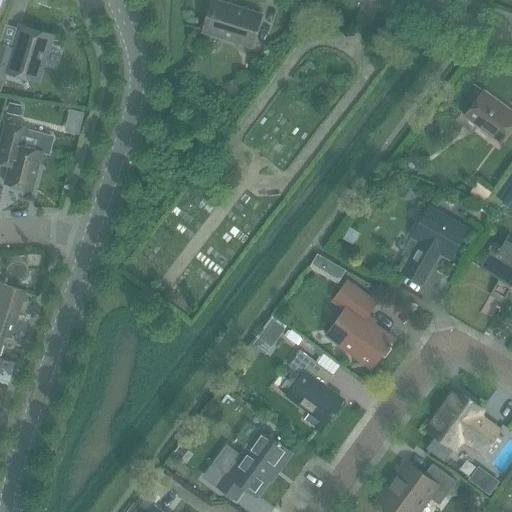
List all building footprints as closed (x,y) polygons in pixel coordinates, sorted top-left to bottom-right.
[(216,0),(212,0),(203,32),(251,47),(262,14),(216,0)] [(38,82),(53,36),(20,26),(13,50),(0,45),(0,78),(4,80),(7,72),(38,82)] [(511,111),(484,91),(465,117),(500,142),(511,125),(511,111)] [(29,129),(19,126),(5,123),(0,144),(0,162),(9,165),(5,183),(33,190),(43,152),(47,153),(50,151),(53,139),(51,136),(28,130),(29,129)] [(511,169),(490,201),(509,214),(511,210),(511,169)] [(467,228),(430,206),(412,237),(423,244),(412,261),(404,257),(397,269),(423,284),(440,253),(449,259),(467,228)] [(495,243),(481,268),(499,279),(490,295),(503,302),(511,286),(511,244),(505,240),(502,247),(495,243)] [(0,308),(19,315),(26,291),(0,282),(0,308)] [(345,309),(326,335),(372,368),(388,346),(390,347),(395,340),(365,318),(376,303),(347,282),(334,300),(345,309)] [(0,333),(7,336),(7,337),(11,338),(19,315),(0,308),(0,333)] [(302,375),(287,396),(310,413),(304,421),(320,432),(334,412),(333,411),(342,398),(318,381),(327,370),(300,351),(289,366),(302,375)] [(429,429),(454,448),(462,437),(483,452),(499,431),(478,416),(483,409),(457,390),(429,429)] [(256,496),(288,452),(261,432),(234,468),(226,463),(212,482),(237,500),(245,488),(256,496)] [(405,461),(377,500),(393,511),(420,511),(431,498),(440,504),(456,481),(432,464),(424,475),(405,461)]
